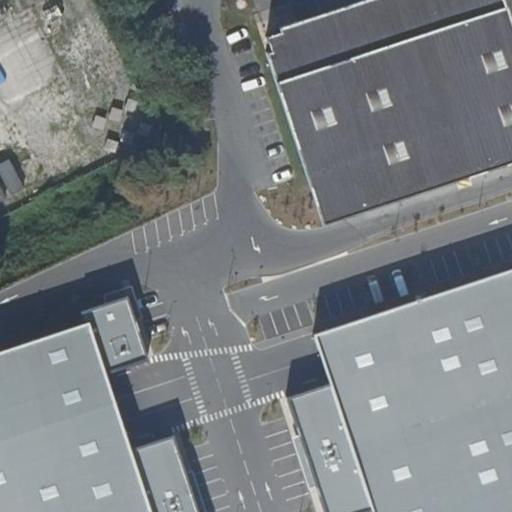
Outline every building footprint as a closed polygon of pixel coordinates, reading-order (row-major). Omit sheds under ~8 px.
[(256,56),(262,74),(273,107),(313,228),(511,161),(511,0),(386,0),(290,32),(287,24),(269,30),(270,35),(257,39),(261,54),(256,56)] [(23,187),(9,159),(0,163),(0,177),(9,195),(23,187)] [(433,286),(428,263),(396,270),(400,288),(416,284),(418,290),(433,286)] [(511,511),(511,275),(510,270),(297,332),(313,382),(278,397),(313,511),(340,511),(353,508),(353,511),(511,511)] [(203,511),(181,443),(149,451),(121,368),(156,354),(140,299),(101,310),(106,319),(0,355),(0,511),(203,511)]
